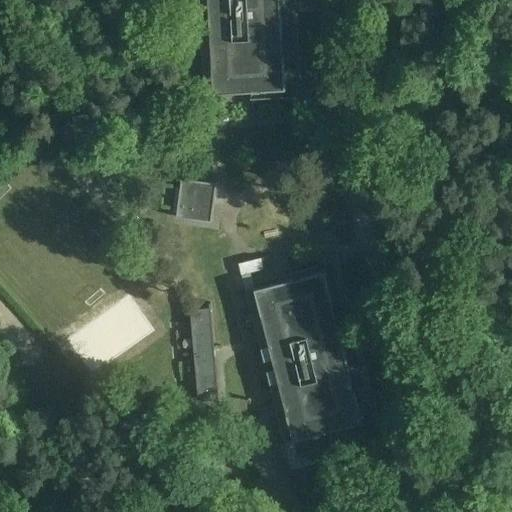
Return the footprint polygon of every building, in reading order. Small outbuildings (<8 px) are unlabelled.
[(268,87),(293,86),(289,0),(207,0),(211,82),(268,80),(268,87)] [(205,109),(206,121),(230,120),(229,108),(205,109)] [(212,221),(217,182),(182,177),(176,217),(212,221)] [(352,421),(376,414),(331,249),(307,255),(309,263),(254,278),(295,429),(350,413),(352,421)] [(262,257),(239,263),(242,275),(265,269),(262,257)] [(209,308),(191,309),(198,400),(217,399),(217,404),(219,403),(211,302),(209,303),(209,308)] [(304,511),(257,431),(255,432),(258,436),(244,443),(263,476),(249,484),(264,509),(277,502),(282,511),(304,511)] [(314,463),(311,451),(288,457),(291,469),(314,463)]
